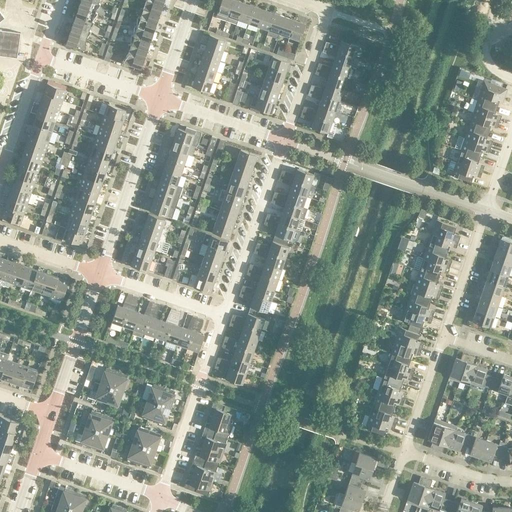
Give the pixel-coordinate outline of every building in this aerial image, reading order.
[(98,3),(88,0),(80,0),(78,7),(95,12),(100,4),(98,3)] [(143,0),(143,8),(159,14),(162,5),(148,0),(143,0)] [(232,0),(221,0),(215,17),(226,21),(232,0)] [(243,3),(235,0),(232,0),(226,21),(236,24),(238,19),(243,3)] [(254,6),(243,3),(238,19),(248,23),(254,6)] [(264,10),(254,6),(248,23),(258,26),(264,10)] [(95,12),(78,7),(75,16),(92,21),(97,14),(95,12)] [(140,8),(140,17),(156,23),(159,14),(143,8),(140,8)] [(274,13),(264,10),(258,26),(268,30),(274,13)] [(0,21),(4,18),(0,12),(0,55),(17,58),(20,32),(0,29),(0,21)] [(284,17),(274,13),(268,30),(267,35),(277,38),(279,33),(284,17)] [(92,21),(75,16),(72,25),(89,31),(89,30),(94,23),(92,21)] [(137,17),(136,26),(153,32),(156,23),(140,17),(137,17)] [(295,20),(284,17),(279,33),(289,37),(295,20)] [(305,24),(295,20),(289,37),(300,40),(305,24)] [(89,31),(72,25),(69,34),(85,40),(91,32),(89,30),(89,31)] [(134,26),(133,35),(133,36),(150,41),(153,32),(136,26),(134,26)] [(85,40),(69,34),(65,43),(81,49),(85,49),(85,40)] [(226,40),(209,34),(206,45),(222,51),(226,40)] [(131,35),(130,44),(130,45),(147,50),(150,41),(133,36),(133,35),(131,35)] [(357,46),(341,40),(338,47),(336,46),(335,44),(325,42),(324,47),(354,57),(357,46)] [(128,44),(127,54),(144,59),(147,50),(130,45),(130,44),(128,44)] [(222,51),(206,45),(202,55),(219,61),(222,51)] [(276,54),(282,56),(284,51),(285,49),(278,46),(276,54)] [(354,57),(324,47),(322,52),(331,56),(332,55),(335,56),(333,62),(350,68),(354,57)] [(113,53),(110,52),(106,51),(103,60),(110,62),(113,53)] [(295,54),(284,51),(282,56),(293,60),(295,54)] [(144,59),(127,54),(122,62),(125,63),(141,69),(144,59)] [(219,61),(202,55),(199,65),(215,71),(219,61)] [(289,61),(272,56),(268,66),(285,72),(289,61)] [(350,68),(333,62),(331,68),(328,67),(327,65),(318,63),(316,68),(346,78),(350,68)] [(215,71),(199,65),(195,76),(212,81),(215,71)] [(285,72),(268,66),(265,77),(282,82),(285,72)] [(346,78),(316,68),(315,73),(323,77),(325,76),(328,77),(326,83),(342,89),(346,78)] [(461,70),(458,76),(468,80),(470,73),(461,70)] [(212,81),(195,76),(192,86),(208,92),(212,81)] [(282,82),(265,77),(261,87),(278,92),(282,82)] [(484,81),(477,100),(496,106),(499,100),(501,101),(506,89),(484,81)] [(46,83),(43,94),(62,101),(66,90),(46,83)] [(342,89),(326,83),(324,90),(321,89),(320,87),(311,85),(309,90),(339,100),(342,89)] [(228,87),(223,100),(229,102),(234,89),(228,87)] [(278,92),(261,87),(258,97),(275,103),(278,92)] [(236,90),(232,103),(238,105),(242,92),(236,90)] [(339,100),(309,90),(307,95),(316,99),(318,98),(321,99),(318,105),(335,111),(339,100)] [(62,101),(43,94),(39,104),(59,111),(62,101)] [(275,103),(258,97),(254,108),(271,113),(275,103)] [(496,106),(477,100),(473,112),(499,121),(501,115),(494,113),(496,106)] [(59,111),(39,104),(36,114),(55,121),(59,111)] [(107,104),(103,115),(123,121),(126,111),(107,104)] [(335,111),(318,105),(316,111),(314,110),(313,109),(303,106),(302,111),(331,121),(335,111)] [(331,121),(302,111),(300,116),(309,120),(310,119),(313,120),(311,127),(328,133),(331,121)] [(499,121),(473,112),(469,125),(488,131),(490,125),(497,127),(499,121)] [(55,121),(36,114),(32,125),(52,131),(55,121)] [(123,121),(103,115),(100,125),(119,132),(123,121)] [(52,131),(32,125),(29,135),(48,141),(52,131)] [(119,132),(100,125),(97,135),(116,142),(119,132)] [(488,131),(469,125),(464,137),(490,146),(493,140),(486,138),(488,131)] [(186,127),(185,130),(177,128),(174,138),(196,146),(201,132),(186,127)] [(48,141),(29,135),(25,145),(45,152),(48,141)] [(116,142),(97,135),(93,145),(112,152),(116,142)] [(211,136),(207,150),(212,151),(217,138),(211,136)] [(490,146),(464,137),(460,150),(479,156),(482,150),(488,152),(490,146)] [(196,146),(174,138),(170,149),(187,154),(193,156),(196,146)] [(225,141),(220,139),(215,153),(221,154),(225,141)] [(45,152),(25,145),(22,155),(41,162),(45,152)] [(112,152),(93,145),(90,156),(109,162),(112,152)] [(187,154),(170,149),(167,159),(184,165),(187,154)] [(240,149),(237,160),(253,166),(257,155),(240,149)] [(479,156),(460,150),(456,162),(482,171),(484,165),(477,163),(479,156)] [(41,162),(22,155),(18,166),(38,172),(41,162)] [(109,162),(90,156),(86,166),(105,172),(109,162)] [(184,165),(167,159),(163,169),(180,175),(184,165)] [(253,166),(237,160),(233,170),(250,176),(253,166)] [(447,168),(453,170),(451,175),(471,182),(473,175),(480,177),(482,171),(456,162),(450,160),(447,168)] [(38,172),(18,166),(15,176),(34,183),(38,172)] [(105,172),(86,166),(82,176),(102,183),(105,172)] [(180,175),(163,169),(160,179),(177,185),(180,175)] [(313,174),(297,169),(294,175),(292,174),(291,172),(281,170),(280,175),(310,185),(313,174)] [(250,176),(233,170),(230,180),(246,186),(250,176)] [(310,185),(280,175),(278,180),(287,184),(289,183),(291,184),(289,191),(306,196),(310,185)] [(34,183),(15,176),(11,186),(31,193),(34,183)] [(102,183),(82,176),(79,187),(98,193),(102,183)] [(182,187),(177,185),(160,179),(156,190),(179,197),(182,187)] [(246,186),(230,180),(226,190),(243,196),(246,186)] [(31,193),(11,186),(8,197),(27,203),(31,193)] [(98,193),(79,187),(75,197),(95,203),(98,193)] [(217,199),(223,201),(239,206),(243,196),(226,190),(220,189),(217,199)] [(179,197),(156,190),(153,200),(170,205),(175,207),(179,197)] [(306,196),(289,191),(287,197),(284,196),(283,194),(274,192),(272,197),(302,207),(306,196)] [(27,203),(8,197),(4,207),(24,213),(27,203)] [(95,203),(75,197),(72,207),(91,214),(95,203)] [(302,207),(272,197),(271,202),(279,206),(281,205),(284,206),(282,212),(298,218),(302,207)] [(170,205),(153,200),(149,210),(166,216),(170,205)] [(239,206),(223,201),(219,211),(236,217),(239,206)] [(24,213),(4,207),(1,217),(20,224),(24,213)] [(91,214),(72,207),(68,217),(88,224),(91,214)] [(418,216),(424,218),(427,212),(420,209),(418,216)] [(236,217),(219,211),(216,221),(232,227),(236,217)] [(298,218),(282,212),(280,217),(267,213),(265,218),(300,230),(301,231),(305,220),(298,218)] [(148,213),(145,224),(167,232),(171,221),(148,213)] [(88,224),(68,217),(65,227),(84,234),(88,224)] [(300,230),(265,218),(263,223),(272,227),(274,226),(277,227),(274,234),(276,235),(274,241),(286,245),(288,239),(295,241),(297,240),(300,230)] [(436,220),(432,233),(458,242),(460,235),(453,233),(455,226),(436,220)] [(232,227),(216,221),(212,232),(229,237),(232,227)] [(167,232),(145,224),(141,234),(163,242),(167,232)] [(61,241),(62,238),(81,245),(84,234),(65,227),(59,225),(55,239),(61,241)] [(202,243),(207,245),(224,251),(228,240),(205,233),(202,243)] [(458,242),(432,233),(427,245),(447,252),(449,245),(456,248),(458,242)] [(163,242),(141,234),(138,244),(154,250),(160,252),(163,242)] [(397,249),(405,251),(409,239),(401,236),(397,249)] [(511,242),(500,238),(496,249),(511,254),(511,242)] [(257,242),(255,247),(285,257),(289,246),(286,245),(274,241),(272,241),(270,247),(267,246),(266,245),(257,242)] [(154,250),(138,244),(134,255),(151,260),(154,250)] [(224,251),(207,245),(204,256),(221,261),(224,251)] [(447,252),(427,245),(423,258),(449,267),(451,260),(445,258),(447,252)] [(285,257),(255,247),(253,252),(262,256),(264,255),(267,256),(265,263),(281,268),(285,257)] [(511,261),(511,254),(496,249),(493,259),(511,265),(511,261)] [(151,260),(134,255),(131,265),(147,271),(151,260)] [(221,261),(204,256),(200,266),(217,271),(221,261)] [(165,265),(167,266),(172,268),(175,261),(167,258),(165,265)] [(449,267),(423,258),(419,270),(438,277),(440,270),(447,273),(449,267)] [(511,265),(493,259),(489,269),(507,275),(511,265)] [(16,263),(6,260),(0,277),(0,279),(10,282),(16,263)] [(175,269),(181,271),(183,271),(185,265),(178,262),(175,269)] [(27,267),(16,263),(10,282),(20,286),(27,267)] [(281,268),(265,263),(262,269),(260,268),(259,266),(249,264),(248,269),(278,279),(281,268)] [(172,268),(167,266),(163,276),(169,278),(172,268)] [(217,271),(200,266),(197,276),(214,282),(217,271)] [(37,270),(27,267),(20,286),(31,290),(37,270)] [(181,271),(175,269),(172,279),(177,281),(181,271)] [(278,279),(248,269),(246,274),(255,278),(257,277),(259,278),(257,284),(274,290),(278,279)] [(507,275),(489,269),(486,280),(504,286),(507,275)] [(47,274),(37,270),(31,290),(41,293),(47,274)] [(438,277),(419,270),(414,283),(441,292),(443,285),(436,283),(438,277)] [(58,277),(47,274),(41,293),(51,297),(58,277)] [(191,274),(188,285),(210,292),(214,282),(197,276),(191,274)] [(68,281),(58,277),(51,297),(62,300),(68,281)] [(504,286),(486,280),(482,290),(500,296),(504,286)] [(441,292),(414,283),(410,295),(430,302),(432,295),(439,298),(441,292)] [(274,290),(257,284),(255,290),(252,289),(251,288),(242,285),(240,290),(270,301),(274,290)] [(270,301),(240,290),(239,295),(247,299),(249,299),(252,299),(250,306),(249,310),(257,312),(265,315),(266,312),(270,301)] [(500,296),(482,290),(479,300),(497,306),(500,296)] [(117,305),(109,327),(120,331),(122,325),(133,295),(127,294),(124,303),(124,304),(124,307),(117,305)] [(138,297),(133,295),(122,325),(133,329),(139,312),(133,310),(134,307),(135,306),(138,297)] [(430,302),(410,295),(406,308),(432,316),(434,310),(427,308),(430,302)] [(497,306),(479,300),(475,310),(493,316),(497,306)] [(145,314),(139,312),(133,329),(144,333),(154,303),(149,301),(145,310),(146,312),(145,314)] [(30,303),(28,310),(34,312),(35,309),(36,305),(30,303)] [(159,304),(154,303),(144,333),(155,336),(160,320),(154,317),(155,315),(157,314),(159,304)] [(167,322),(160,320),(155,336),(166,340),(176,310),(171,308),(167,317),(168,319),(167,322)] [(432,316),(406,308),(401,320),(408,323),(407,326),(419,330),(420,327),(421,327),(423,320),(430,323),(432,316)] [(181,312),(176,310),(166,340),(176,344),(182,327),(176,325),(177,322),(178,321),(181,312)] [(257,312),(249,310),(248,313),(247,313),(245,319),(242,318),(242,317),(232,314),(230,319),(260,330),(264,318),(256,316),(257,312)] [(493,316),(475,310),(472,321),(490,327),(493,316)] [(188,329),(182,327),(176,344),(187,347),(197,317),(192,316),(188,325),(189,326),(188,329)] [(202,319),(197,317),(187,347),(198,351),(204,334),(197,332),(198,329),(200,329),(202,319)] [(260,330),(230,319),(229,324),(238,328),(239,328),(242,328),(240,335),(257,340),(260,330)] [(419,330),(407,326),(406,329),(399,327),(395,340),(421,349),(423,343),(416,340),(419,334),(417,333),(419,330)] [(257,340),(240,335),(238,341),(235,340),(234,338),(225,336),(223,341),(253,351),(257,340)] [(421,349),(395,340),(391,352),(410,359),(412,353),(419,355),(421,349)] [(253,351),(223,341),(221,346),(230,350),(232,349),(235,350),(233,356),(249,362),(253,351)] [(0,350),(0,378),(7,360),(8,354),(0,350)] [(410,359),(391,352),(386,365),(412,374),(415,368),(408,365),(410,359)] [(448,378),(459,381),(468,354),(462,352),(460,360),(455,358),(448,378)] [(474,356),(468,354),(459,381),(470,385),(471,382),(470,382),(476,366),(471,364),(474,356)] [(249,362),(233,356),(230,363),(228,362),(227,360),(217,357),(216,362),(246,373),(249,362)] [(17,363),(7,360),(0,378),(10,382),(17,363)] [(246,373),(216,362),(214,368),(223,372),(224,371),(227,372),(225,378),(242,384),(246,373)] [(27,366),(17,363),(10,382),(20,386),(27,366)] [(412,374),(386,365),(382,377),(401,384),(404,378),(410,380),(412,374)] [(38,370),(27,366),(20,386),(31,389),(38,370)] [(480,367),(476,366),(470,382),(471,382),(492,389),(496,377),(485,374),(487,368),(481,366),(480,367)] [(106,368),(100,384),(111,388),(117,371),(106,368)] [(127,375),(117,371),(111,388),(122,391),(127,375)] [(501,379),(496,377),(492,389),(507,394),(508,394),(511,381),(511,377),(509,377),(509,376),(503,374),(501,379)] [(401,384),(382,377),(378,390),(404,399),(406,393),(399,390),(401,384)] [(96,401),(105,404),(111,388),(100,384),(94,382),(92,390),(98,392),(94,401),(96,401)] [(153,384),(147,400),(158,404),(164,387),(153,384)] [(174,391),(164,387),(158,404),(169,408),(174,391)] [(122,391),(111,388),(105,404),(116,408),(122,391)] [(404,399),(378,390),(373,402),(393,409),(395,403),(402,405),(404,399)] [(158,404),(147,400),(142,417),(152,421),(158,404)] [(215,411),(212,418),(232,424),(237,410),(213,402),(210,410),(215,411)] [(393,409),(373,402),(369,415),(395,424),(397,418),(391,415),(393,409)] [(169,408),(158,404),(152,421),(163,424),(169,408)] [(91,410),(86,426),(86,427),(96,430),(102,414),(91,410)] [(113,417),(102,414),(96,430),(107,434),(113,417)] [(395,424),(369,415),(365,428),(384,434),(386,428),(393,430),(395,424)] [(0,416),(0,417),(0,428),(16,434),(20,423),(0,416)] [(232,424),(212,418),(210,424),(206,422),(203,430),(227,438),(232,424)] [(430,447),(436,449),(445,422),(434,419),(428,438),(432,440),(430,447)] [(77,432),(80,424),(71,421),(68,429),(77,432)] [(456,426),(445,422),(436,449),(441,451),(444,444),(448,445),(454,429),(455,429),(456,426)] [(80,443),(91,447),(96,430),(86,427),(86,426),(80,424),(77,432),(83,434),(80,443)] [(139,426),(133,443),(144,447),(149,430),(139,426)] [(16,434),(0,428),(0,439),(12,444),(16,434)] [(454,429),(448,445),(453,447),(452,448),(459,450),(461,444),(466,446),(470,435),(455,429),(454,429)] [(107,434),(96,430),(91,447),(101,451),(107,434)] [(160,434),(149,430),(144,447),(154,450),(160,434)] [(227,438),(203,430),(200,438),(205,440),(203,446),(222,452),(227,438)] [(486,440),(470,435),(466,446),(471,448),(470,452),(474,454),(474,455),(480,457),(486,440)] [(120,438),(116,437),(112,450),(115,452),(120,438)] [(12,444),(0,439),(0,450),(9,454),(12,444)] [(498,444),(486,440),(480,457),(486,459),(486,458),(491,460),(492,455),(501,457),(502,446),(503,443),(499,441),(498,444)] [(144,447),(133,443),(127,459),(138,463),(144,447)] [(507,444),(503,443),(502,446),(501,457),(509,460),(510,464),(511,464),(511,447),(508,448),(506,447),(507,444)] [(222,452),(203,446),(201,452),(196,451),(193,459),(217,467),(222,452)] [(154,450),(144,447),(138,463),(149,467),(154,450)] [(9,454),(0,450),(0,462),(5,464),(9,454)] [(388,462),(359,452),(355,463),(372,468),(374,464),(386,468),(388,462)] [(217,467),(193,459),(191,466),(195,468),(193,474),(212,481),(217,467)] [(372,468),(355,463),(350,478),(361,482),(363,477),(368,479),(369,474),(370,474),(372,468)] [(328,478),(334,480),(336,474),(330,472),(328,478)] [(212,481),(193,474),(191,481),(186,479),(184,487),(207,495),(212,481)] [(406,502),(416,505),(426,478),(420,476),(417,484),(413,482),(406,502)] [(361,482),(350,478),(344,494),(361,500),(363,494),(362,494),(364,489),(359,488),(361,482)] [(432,480),(426,478),(416,505),(427,509),(428,506),(433,489),(429,488),(432,480)] [(56,495),(53,502),(70,508),(75,491),(65,488),(62,497),(56,495)] [(438,491),(433,489),(428,506),(446,511),(449,511),(453,501),(442,498),(444,492),(438,490),(438,491)] [(86,495),(75,491),(70,508),(80,511),(86,495)] [(361,500),(344,494),(339,510),(344,511),(351,511),(352,509),(357,510),(358,506),(360,506),(361,500)] [(459,503),(453,501),(449,511),(467,511),(471,501),(465,499),(465,500),(460,499),(459,503)] [(477,503),(471,501),(467,511),(485,511),(486,511),(480,510),(481,506),(477,504),(477,503)] [(68,511),(70,508),(53,502),(50,510),(55,511),(68,511)]
